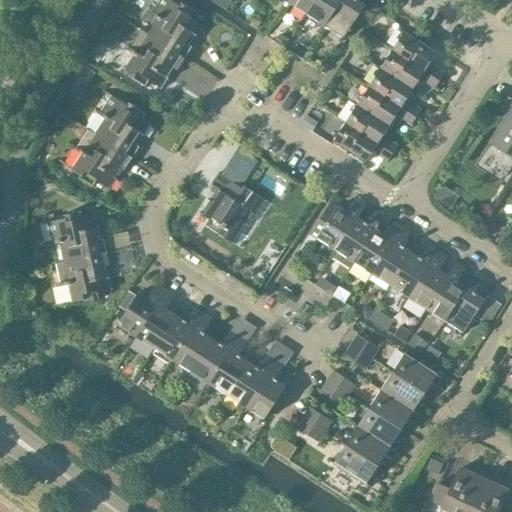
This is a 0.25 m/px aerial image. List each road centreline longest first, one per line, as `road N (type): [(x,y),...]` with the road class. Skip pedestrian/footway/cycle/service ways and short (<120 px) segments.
road 1 (residential): [(410,208),(234,100),(154,240),(313,350)]
road 2 (residential): [(0,245),(20,132),(103,0)]
road 3 (residential): [(410,208),(508,41)]
road 4 (residential): [(511,447),(463,424),(459,398),(511,316)]
road 5 (residential): [(65,0),(0,104)]
road 6 (residential): [(410,208),(511,272)]
